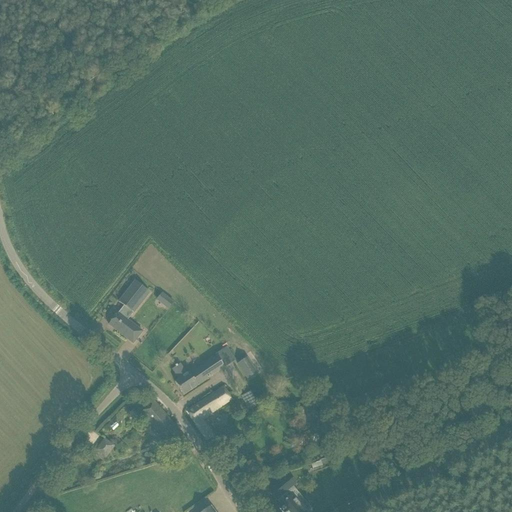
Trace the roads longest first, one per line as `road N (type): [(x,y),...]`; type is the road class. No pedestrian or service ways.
road 1 (unclassified): [(125,365),(29,272),(0,193)]
road 2 (unclassified): [(258,511),(173,407),(125,365)]
road 3 (unclassified): [(125,365),(11,511)]
road 4 (unclassified): [(347,511),(511,425)]
